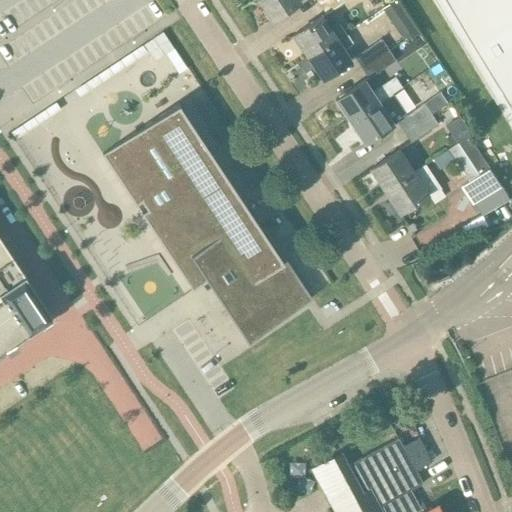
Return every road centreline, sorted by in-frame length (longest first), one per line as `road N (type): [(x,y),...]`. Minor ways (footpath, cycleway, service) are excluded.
road 1 (residential): [(409,338),(187,0)]
road 2 (residential): [(149,511),(232,440),(409,338)]
road 3 (residential): [(482,511),(409,338)]
road 4 (residential): [(149,443),(73,324)]
road 5 (residential): [(73,324),(0,213)]
